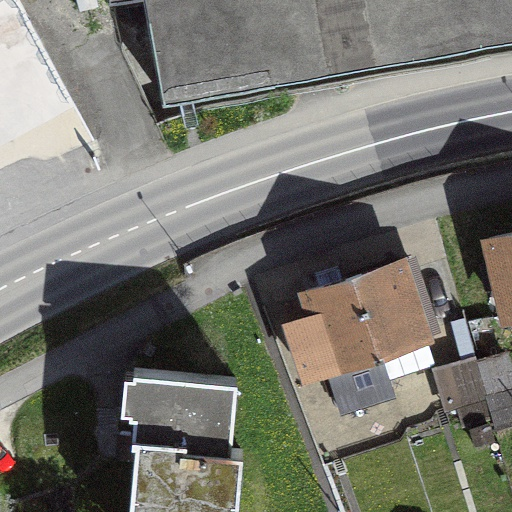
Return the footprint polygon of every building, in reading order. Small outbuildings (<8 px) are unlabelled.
[(511,0),(145,0),(164,99),(511,36),(511,0)] [(506,316),(511,314),(511,231),(488,237),(506,316)] [(353,274),(378,350),(387,378),(389,378),(434,363),(425,331),(435,327),(416,267),(405,271),(401,258),(353,274)] [(389,378),(387,378),(378,350),(353,274),(305,289),(312,311),(290,318),(306,369),(325,363),(341,409),(393,392),(389,378)] [(511,379),(504,353),(476,361),(485,395),(487,394),(511,387),(511,379)] [(485,395),(476,361),(448,368),(463,424),(493,416),(487,394),(485,395)] [(136,436),(129,511),(234,511),(240,448),(229,447),(235,376),(134,367),(133,370),(138,370),(132,435),(136,436)]
